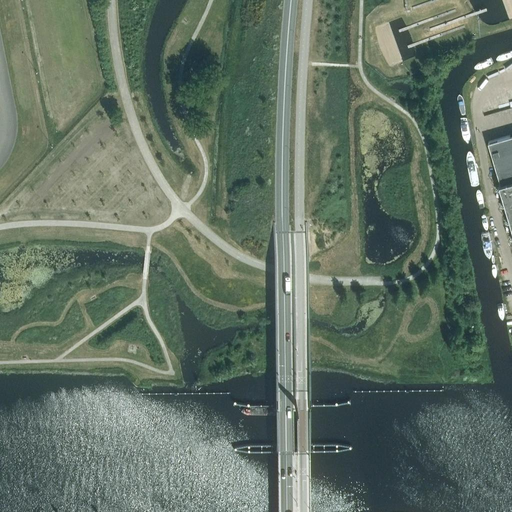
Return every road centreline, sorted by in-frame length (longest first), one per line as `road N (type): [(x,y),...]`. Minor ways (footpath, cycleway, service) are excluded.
road 1 (tertiary): [(286,511),(282,221),(291,0)]
road 2 (unclassified): [(111,0),(134,125),(160,180),(184,208),(255,263),(313,281),(375,283)]
